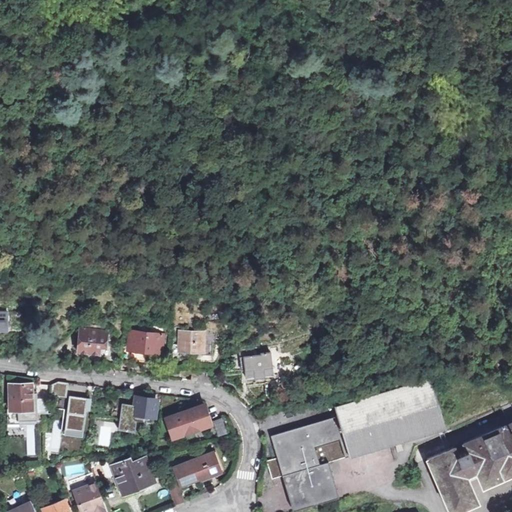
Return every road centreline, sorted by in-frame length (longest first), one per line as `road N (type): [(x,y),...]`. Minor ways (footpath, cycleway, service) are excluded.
road 1 (residential): [(232,495),(249,454),(246,430),(210,391),(0,363)]
road 2 (unknown): [(300,511),(361,494),(396,499),(414,511)]
